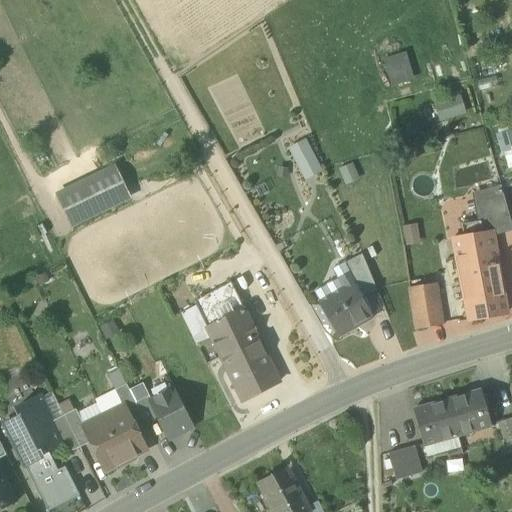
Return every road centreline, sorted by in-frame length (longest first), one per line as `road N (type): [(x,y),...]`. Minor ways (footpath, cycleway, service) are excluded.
road 1 (track): [(122,0),(368,420),(373,511)]
road 2 (secondary): [(136,511),(347,392),(511,339)]
